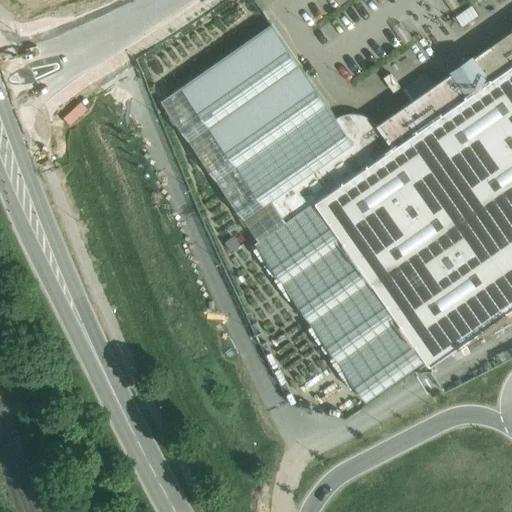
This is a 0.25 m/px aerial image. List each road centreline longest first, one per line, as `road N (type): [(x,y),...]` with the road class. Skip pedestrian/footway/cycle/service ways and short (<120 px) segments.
road 1 (primary): [(0,131),(176,511)]
road 2 (unclassified): [(309,511),(339,475),(447,419),(511,423)]
road 3 (unclassified): [(0,81),(113,36),(172,0)]
